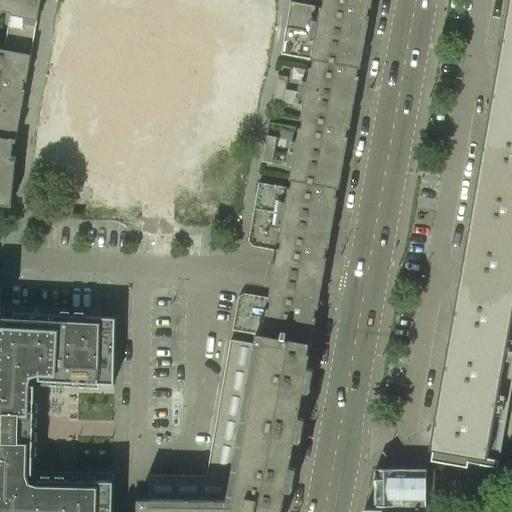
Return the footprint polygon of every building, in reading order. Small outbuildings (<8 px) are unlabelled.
[(31,54),(40,0),(0,0),(0,12),(2,13),(2,11),(10,12),(4,49),(31,54)] [(67,0),(61,49),(113,56),(105,115),(193,127),(204,48),(231,52),(233,39),(220,37),(225,0),(67,0)] [(323,0),(322,7),(290,1),(286,28),(365,41),(369,15),(367,15),(368,7),(371,7),(372,0),(323,0)] [(511,0),(508,0),(497,64),(458,285),(429,449),(432,450),(431,458),(433,461),(441,462),(441,463),(467,467),(468,462),(497,467),(511,384),(511,0)] [(365,41),(286,28),(281,53),(313,59),(311,67),(309,67),(304,93),(354,102),(359,76),(356,75),(358,67),(360,67),(365,41)] [(26,81),(31,54),(4,49),(0,48),(0,113),(20,117),(25,89),(22,89),(24,81),(26,81)] [(287,76),(277,75),(275,88),(285,90),(287,76)] [(285,90),(275,88),(273,101),(283,102),(285,90)] [(354,102),(304,93),(300,119),(302,119),(301,127),(298,127),(294,153),(343,161),(348,136),(345,135),(347,127),(349,128),(354,102)] [(20,117),(0,113),(0,204),(11,206),(16,155),(11,154),(13,141),(15,142),(20,117)] [(277,137),(267,135),(264,148),(274,149),(277,137)] [(274,149),(264,148),(262,161),(272,163),(274,149)] [(343,161),(294,153),(289,179),(292,180),(290,188),(288,187),(283,214),(333,222),(337,196),(335,196),(336,188),(339,188),(343,161)] [(328,248),(333,222),(283,214),(288,187),(258,182),(248,237),(248,239),(249,240),(249,241),(249,242),(250,243),(251,244),(252,245),(253,246),(254,246),(276,250),(272,273),(322,282),(325,263),(327,256),(324,256),(326,248),(328,248)] [(322,282),(272,273),(271,283),(268,297),(246,293),(243,293),(241,294),(240,295),(239,296),(238,298),(238,299),(237,300),(232,330),(256,334),(254,343),(254,345),(260,346),(260,345),(307,353),(308,345),(311,345),(316,317),(314,316),(315,308),(317,309),(318,306),(320,291),(322,282)] [(0,511),(111,511),(113,480),(94,480),(94,476),(85,476),(85,480),(79,480),(79,476),(71,475),(70,479),(65,479),(65,475),(56,475),(56,479),(51,479),(50,475),(42,475),(41,479),(37,479),(32,474),(32,471),(32,469),(36,469),(36,460),(32,460),(33,455),(37,454),(37,446),(33,445),(33,440),(33,416),(34,411),(38,411),(38,402),(34,402),(34,398),(34,396),(38,396),(38,388),(34,387),(34,384),(38,379),(42,379),(43,383),(51,384),(52,380),(57,380),(57,384),(65,384),(66,380),(71,381),(71,385),(80,385),(80,381),(86,382),(86,386),(94,386),(95,382),(98,382),(114,383),(115,317),(100,317),(84,316),(84,312),(75,311),(75,315),(70,315),(70,311),(61,310),(60,314),(55,314),(55,310),(47,309),(46,314),(41,313),(41,309),(32,309),(32,313),(26,312),(26,308),(18,308),(17,312),(0,311),(0,511)] [(254,345),(254,343),(231,339),(206,475),(149,474),(148,498),(138,498),(137,511),(281,511),(309,353),(307,353),(260,345),(260,346),(254,345)] [(425,469),(375,468),(375,506),(425,507),(425,496),(433,496),(433,472),(426,471),(425,469)] [(511,508),(511,471),(489,472),(489,508),(511,508)]
